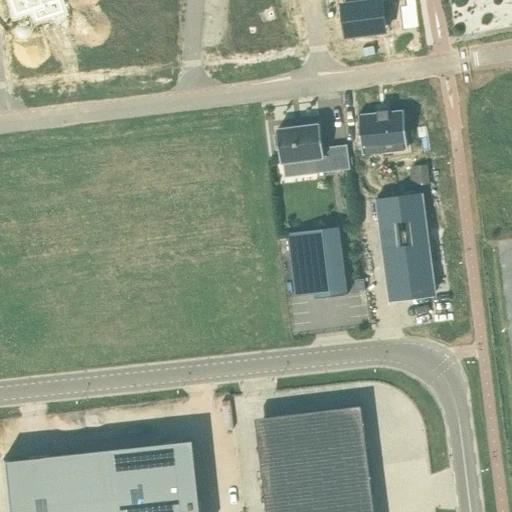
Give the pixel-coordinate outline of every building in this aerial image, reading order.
[(59,0),(10,0),(15,15),(32,10),(36,21),(64,12),(59,0)] [(124,0),(124,8),(128,8),(163,11),(163,9),(163,0),(124,0)] [(343,4),(342,4),(347,36),(387,31),(385,19),(386,19),(385,11),(384,11),(383,1),(387,0),(369,0),(370,1),(365,1),(343,4)] [(406,0),(407,5),(401,6),(404,28),(419,27),(416,0),(406,0)] [(101,19),(100,7),(92,8),(94,20),(101,19)] [(128,8),(126,29),(166,32),(167,9),(163,9),(163,11),(128,8)] [(126,29),(125,52),(164,55),(166,32),(126,29)] [(99,49),(97,37),(90,38),(91,50),(99,49)] [(378,111),(359,113),(363,154),(385,152),(409,149),(409,146),(405,109),(390,110),(390,109),(378,110),(378,111)] [(321,124),(277,130),(278,134),(275,135),(277,149),(280,149),(281,162),(315,157),(317,173),(350,168),(347,144),(324,147),(321,124)] [(427,166),(413,167),(415,184),(428,182),(427,166)] [(422,192),(374,198),(388,298),(435,291),(422,192)] [(316,296),(316,298),(348,294),(348,292),(339,226),(288,233),(296,296),(316,293),(316,296)] [(375,511),(363,404),(264,416),(276,511),(375,511)] [(194,439),(2,460),(7,511),(202,511),(198,474),(195,440),(194,439)]
